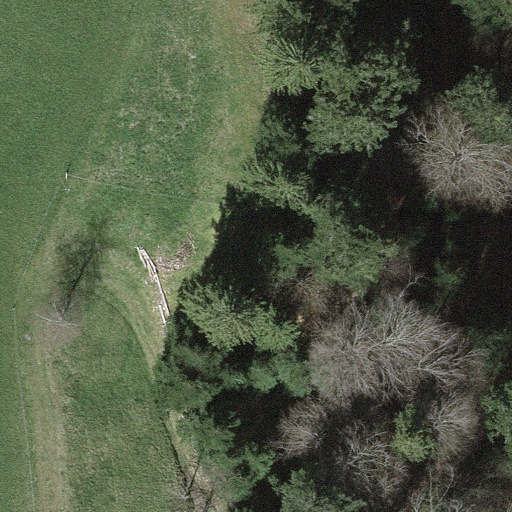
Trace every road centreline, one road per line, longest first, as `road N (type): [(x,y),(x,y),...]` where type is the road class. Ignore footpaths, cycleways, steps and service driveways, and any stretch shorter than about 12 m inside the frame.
road 1 (track): [(51,511),(43,333),(51,289),(66,269),(148,0)]
road 2 (track): [(202,511),(118,284),(97,267),(66,269)]
